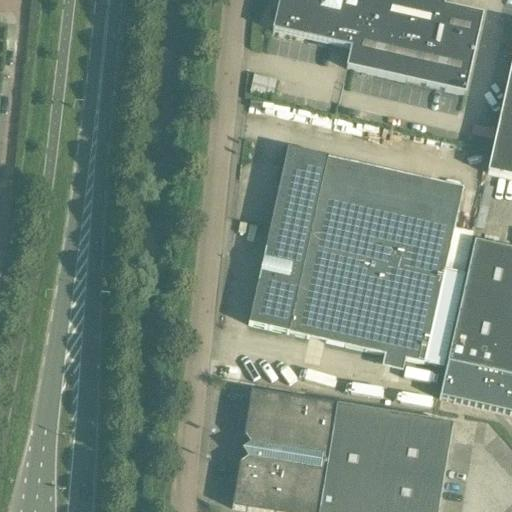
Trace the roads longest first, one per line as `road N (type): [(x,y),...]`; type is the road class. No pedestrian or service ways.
road 1 (unclassified): [(238,0),(183,511)]
road 2 (secondary): [(84,245),(35,511)]
road 3 (secondary): [(78,511),(89,373),(84,245)]
road 4 (secondary): [(84,245),(108,0)]
